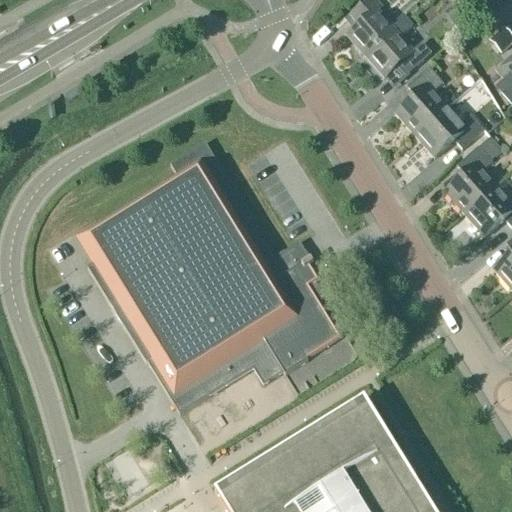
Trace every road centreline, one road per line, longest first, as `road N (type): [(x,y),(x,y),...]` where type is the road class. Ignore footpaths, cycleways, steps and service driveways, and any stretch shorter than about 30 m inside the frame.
road 1 (unclassified): [(76,511),(12,295),(18,221),(56,172),(274,45)]
road 2 (tertiary): [(505,403),(274,45)]
road 3 (secondary): [(0,69),(123,0)]
